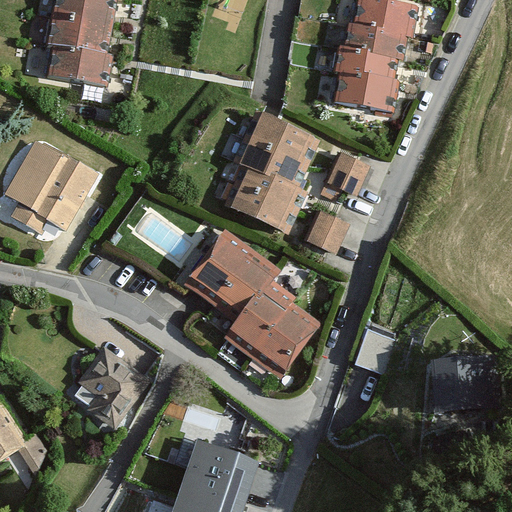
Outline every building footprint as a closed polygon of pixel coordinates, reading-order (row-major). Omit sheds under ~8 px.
[(71,0),(64,50),(70,51),(66,80),(111,87),(115,63),(110,62),(119,0),(71,0)] [(411,10),(360,4),(357,33),(351,33),(349,58),(341,57),(335,107),(386,113),(392,62),(398,62),(401,37),(408,38),(411,10)] [(317,140),(276,123),(257,167),(265,170),(247,213),(294,234),(310,196),(296,190),(317,140)] [(95,179),(37,146),(9,196),(23,204),(15,219),(40,234),(47,221),(65,232),(95,179)] [(367,168),(341,157),(329,185),(355,196),(367,168)] [(351,225),(326,214),(314,242),(339,253),(351,225)] [(275,274),(226,239),(194,283),(248,322),(235,340),(277,370),(311,323),(264,289),(275,274)] [(386,375),(394,337),(366,331),(358,369),(386,375)] [(151,385),(105,350),(79,385),(98,400),(89,412),(115,432),(151,385)] [(481,368),(434,374),(439,414),(486,408),(481,368)] [(0,405),(0,468),(30,448),(0,405)] [(242,511),(258,466),(198,447),(176,511),(242,511)]
